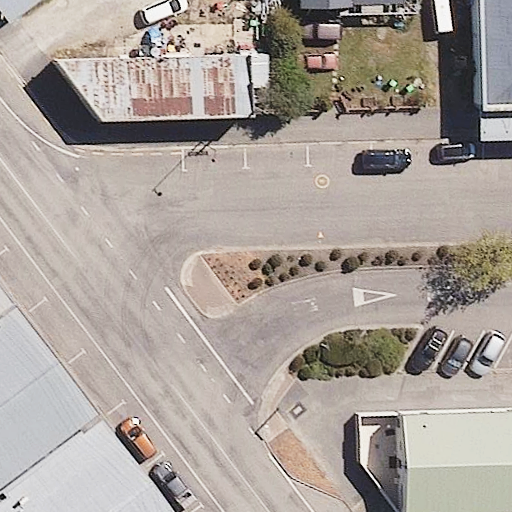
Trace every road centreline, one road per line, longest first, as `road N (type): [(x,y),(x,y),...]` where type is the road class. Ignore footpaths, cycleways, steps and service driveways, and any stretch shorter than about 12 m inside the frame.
road 1 (residential): [(82,270),(118,244),(203,214),(511,202)]
road 2 (residential): [(511,294),(310,305),(267,322),(179,388)]
road 3 (primary): [(179,388),(271,511)]
road 4 (primary): [(82,270),(179,388)]
road 5 (primary): [(0,162),(82,270)]
